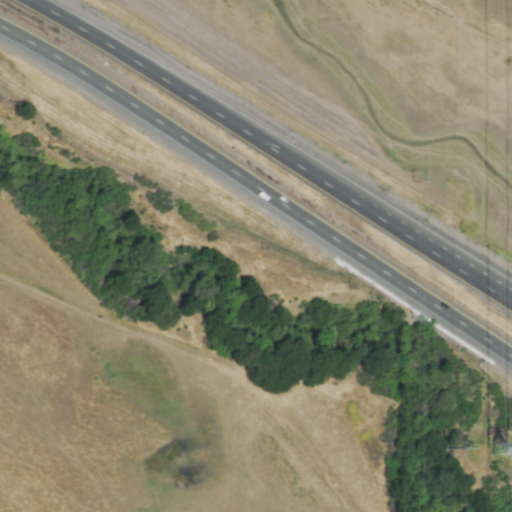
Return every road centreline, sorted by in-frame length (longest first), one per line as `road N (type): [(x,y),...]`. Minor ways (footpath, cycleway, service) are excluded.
road 1 (motorway): [(407,237),(29,0)]
road 2 (trunk): [(153,119),(511,357)]
road 3 (track): [(0,279),(242,381),(346,511)]
road 4 (motorway): [(0,26),(153,119)]
road 5 (motorway): [(511,305),(407,237)]
